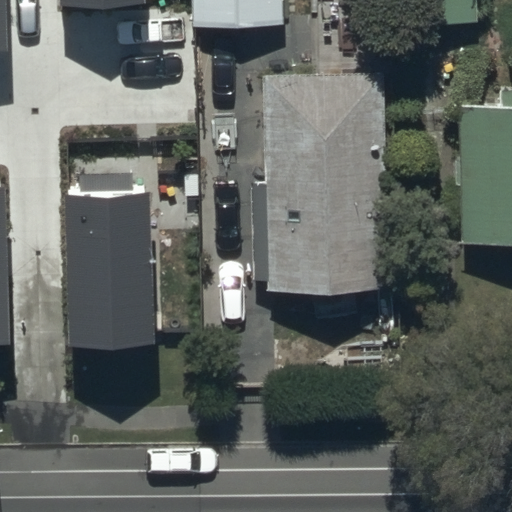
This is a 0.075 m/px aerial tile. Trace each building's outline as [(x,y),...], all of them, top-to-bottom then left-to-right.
[(281,18),(280,0),(191,0),(193,21),(281,18)] [(472,0),(395,0),(397,24),(473,22),(472,0)] [(380,70),(259,74),(263,184),(246,185),(249,280),(267,280),(267,292),(388,288),(380,70)] [(498,108),(457,109),(461,241),(511,239),(511,91),(498,92),(498,108)] [(5,173),(0,173),(0,329),(9,329),(5,173)] [(150,180),(64,182),(67,332),(153,330),(150,180)]
